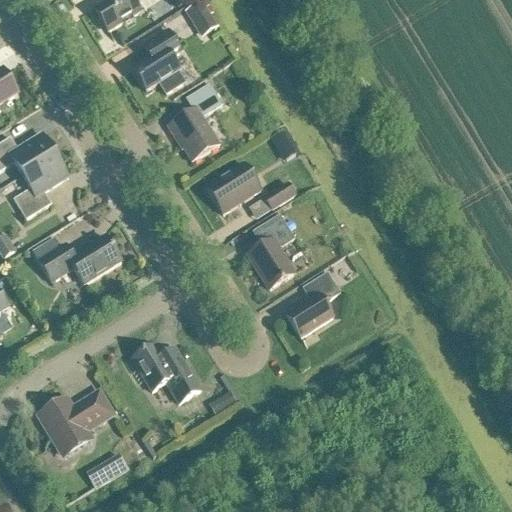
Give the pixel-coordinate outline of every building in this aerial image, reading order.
[(116,0),(94,14),(108,36),(141,16),(132,2),(135,0),(140,0),(141,1),(143,0),(116,0)] [(201,7),(187,16),(198,33),(212,25),(201,7)] [(132,74),(146,96),(159,88),(166,99),(185,88),(178,76),(179,75),(171,62),(181,56),(168,34),(148,47),(156,59),(132,74)] [(0,111),(17,101),(2,78),(0,79),(0,111)] [(193,115),(168,131),(177,146),(178,145),(192,167),(219,150),(202,122),(223,110),(210,88),(186,103),(193,115)] [(55,161),(42,139),(18,154),(10,142),(0,148),(0,177),(15,168),(23,181),(55,161)] [(69,182),(55,161),(23,181),(31,194),(14,204),(26,225),(52,209),(45,197),(69,182)] [(243,170),(205,193),(222,220),(260,197),(243,170)] [(294,201),(287,189),(263,204),(271,216),(294,201)] [(261,253),(248,261),(269,295),(293,281),(277,256),(294,245),(279,221),(252,238),(261,253)] [(73,274),(83,291),(121,268),(112,254),(113,249),(108,248),(105,242),(72,263),(65,251),(60,254),(38,268),(51,288),(73,274)] [(53,244),(32,258),(38,268),(60,254),(53,244)] [(301,294),(309,306),(285,321),(299,344),(333,323),(324,309),(339,299),(326,278),(301,294)] [(167,373),(154,351),(127,368),(139,388),(144,385),(152,398),(166,389),(178,410),(173,412),(182,427),(209,410),(181,365),(167,373)] [(65,406),(39,422),(61,459),(88,442),(84,437),(111,421),(98,399),(71,415),(65,406)] [(119,464),(105,472),(113,485),(127,477),(119,464)]
